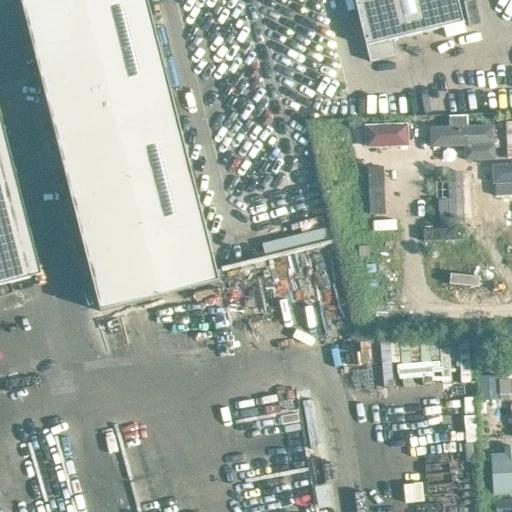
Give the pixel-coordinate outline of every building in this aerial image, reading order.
[(147,0),(21,0),(101,313),(220,283),(147,0)] [(354,0),(370,63),(397,57),(394,41),(463,24),(457,0),(354,0)] [(469,50),(470,75),(482,75),(481,50),(469,50)] [(423,73),(424,98),(448,97),(447,73),(423,73)] [(405,78),(387,80),(388,90),(406,88),(405,78)] [(491,105),(491,91),(456,92),(456,106),(491,105)] [(422,126),(421,107),(381,108),(382,127),(422,126)] [(493,128),(433,130),(434,148),(462,147),(462,153),(462,161),(474,161),(494,160),(493,128)] [(408,150),(408,130),(368,131),(368,151),(408,150)] [(475,224),(474,161),(462,161),(462,153),(433,153),(435,225),(450,225),(475,224)] [(408,154),(369,155),(370,227),(410,226),(408,154)] [(369,247),(359,247),(359,257),(369,257),(369,247)] [(383,294),(403,295),(403,278),(383,277),(383,294)] [(81,333),(100,331),(98,308),(79,310),(81,333)] [(498,375),(480,377),(482,400),(500,398),(498,375)] [(321,412),(325,430),(336,427),(332,409),(321,412)] [(511,442),(505,443),(505,451),(492,451),(493,492),(511,490),(511,442)] [(511,511),(511,497),(496,498),(496,511),(511,511)]
